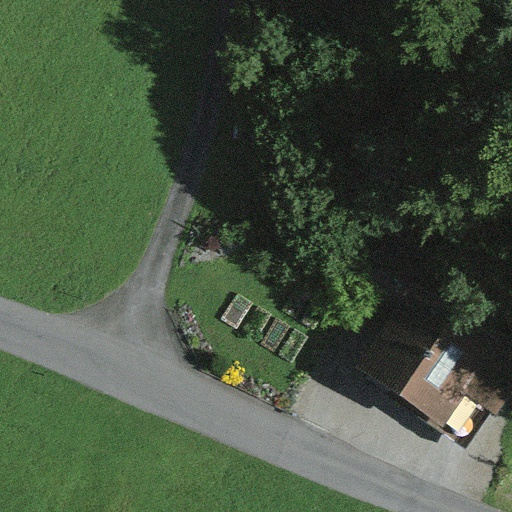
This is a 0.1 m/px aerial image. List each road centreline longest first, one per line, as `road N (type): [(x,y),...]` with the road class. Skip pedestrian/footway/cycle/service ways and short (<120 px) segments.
road 1 (residential): [(449,511),(0,322)]
road 2 (track): [(121,374),(205,140),(243,0)]
